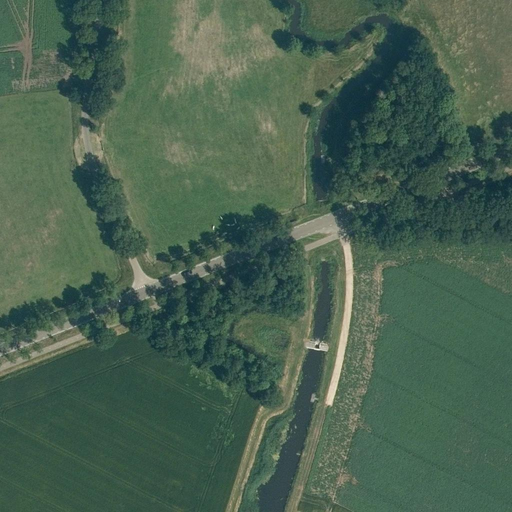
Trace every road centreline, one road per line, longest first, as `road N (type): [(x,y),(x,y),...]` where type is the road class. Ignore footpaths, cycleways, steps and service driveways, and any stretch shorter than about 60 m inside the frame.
road 1 (secondary): [(146,292),(511,149)]
road 2 (unclassified): [(146,292),(93,163),(86,122),(97,0)]
road 3 (track): [(327,404),(348,289),(337,217)]
road 4 (secondary): [(0,349),(146,292)]
